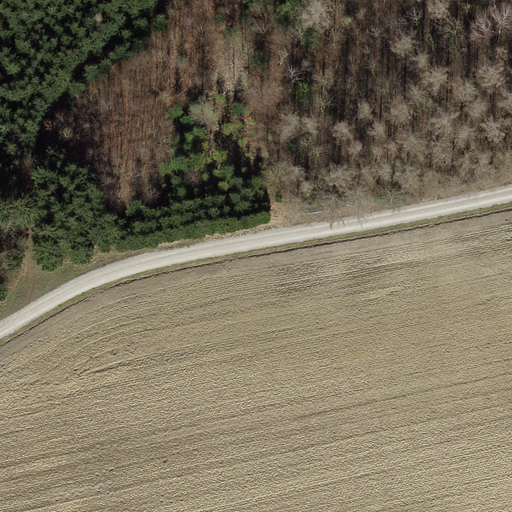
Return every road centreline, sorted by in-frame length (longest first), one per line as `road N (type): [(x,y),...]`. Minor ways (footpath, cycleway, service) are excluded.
road 1 (track): [(511,194),(148,263),(0,330)]
road 2 (track): [(34,311),(39,148),(85,59),(166,0)]
